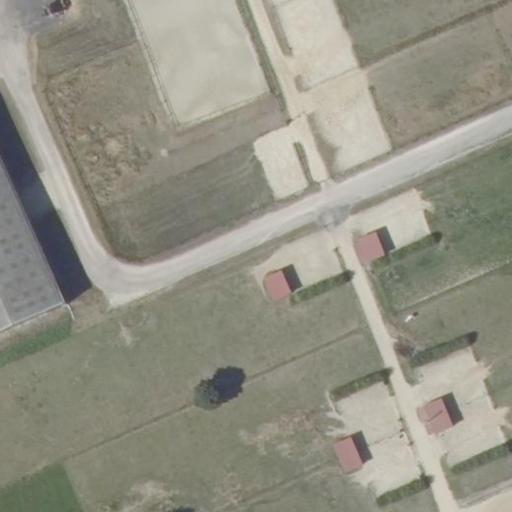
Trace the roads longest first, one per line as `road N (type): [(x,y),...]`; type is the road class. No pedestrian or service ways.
road 1 (track): [(0,26),(112,278),(158,283),(511,121)]
road 2 (track): [(327,205),(445,511)]
